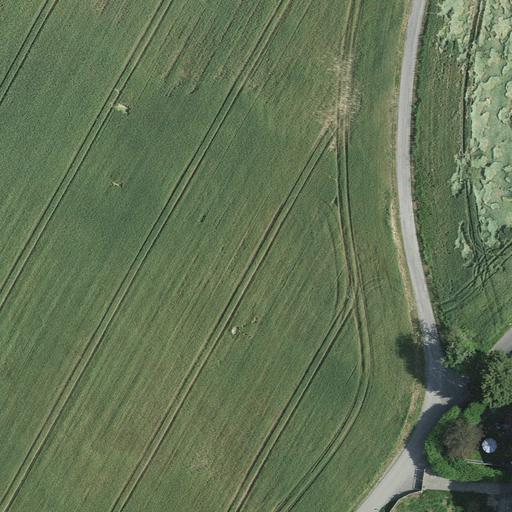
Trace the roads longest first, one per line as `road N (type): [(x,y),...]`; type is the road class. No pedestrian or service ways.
road 1 (unclassified): [(451,405),(409,231),(404,150),(420,0)]
road 2 (unclassified): [(361,511),(451,405)]
